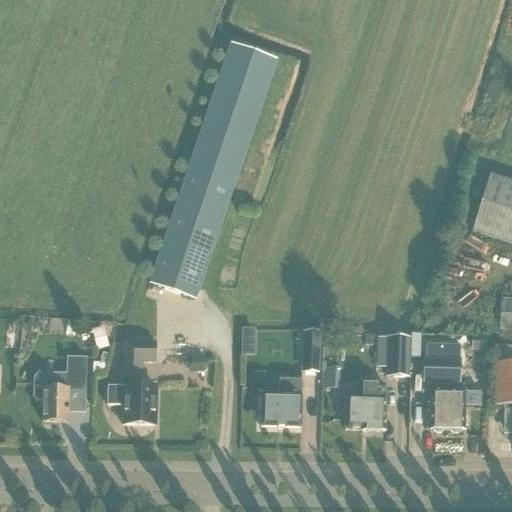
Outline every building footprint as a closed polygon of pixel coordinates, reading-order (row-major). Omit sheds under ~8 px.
[(149,285),(194,301),(275,61),(230,46),(149,285)] [(511,182),(489,176),(472,232),(511,244),(511,182)] [(511,331),(511,300),(500,300),(499,331),(511,331)] [(386,375),(407,375),(408,339),(387,339),(386,375)] [(319,341),(302,340),(300,374),(318,375),(319,341)] [(123,343),(122,378),(141,379),(142,363),(154,363),(155,344),(123,343)] [(493,407),(503,407),(511,407),(511,348),(494,348),(493,407)] [(65,359),(65,377),(37,376),(34,379),(33,398),(37,401),(42,402),(41,423),(67,424),(68,392),(85,393),(86,360),(65,359)] [(459,360),(424,359),(423,384),(435,384),(435,392),(429,392),(429,431),(432,431),(435,434),(440,434),(443,431),(449,431),(452,434),(457,435),(460,432),(464,432),(464,393),(458,393),(459,360)] [(261,397),(260,428),(300,430),(301,398),(300,398),(301,381),(284,380),(283,397),(261,397)] [(345,398),(344,431),(360,432),(384,433),(385,400),(384,400),(385,385),(356,384),(356,391),(346,390),(346,399),(345,398)] [(123,388),(107,388),(106,407),(123,407),(122,427),(154,427),(155,388),(123,388)] [(511,436),(511,435),(511,407),(503,407),(503,426),(511,426),(511,436)]
